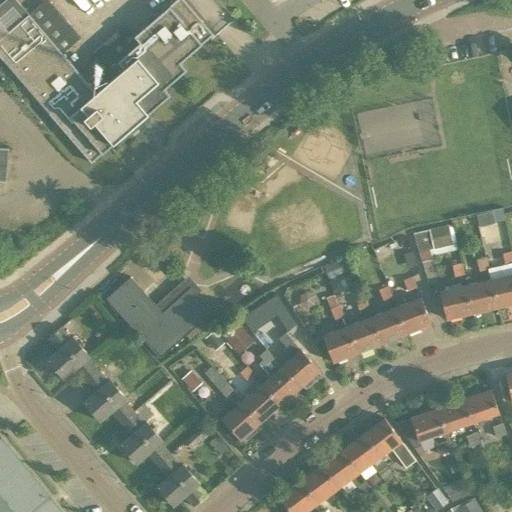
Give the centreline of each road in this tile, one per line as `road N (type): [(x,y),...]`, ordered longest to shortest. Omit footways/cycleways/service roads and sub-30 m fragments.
road 1 (tertiary): [(0,319),(127,224),(306,68),(429,0)]
road 2 (residential): [(222,511),(315,428),(387,384),(451,356),(511,343)]
road 3 (residential): [(121,511),(20,397),(0,339)]
